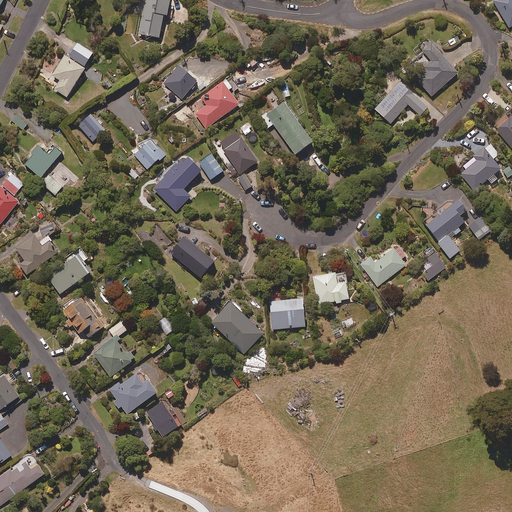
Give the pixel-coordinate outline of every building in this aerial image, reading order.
[(170,0),(145,0),(138,35),(159,40),(164,18),(167,18),(170,0)] [(511,27),(511,0),(498,0),(494,3),(509,29),(511,27)] [(93,56),(78,45),(69,57),(84,68),(93,56)] [(458,75),(433,47),(424,55),(432,64),(424,71),(427,73),(417,82),(432,98),(458,75)] [(85,72),(65,58),(52,77),(60,82),(54,91),(67,99),(85,72)] [(197,82),(179,66),(164,83),(182,99),(197,82)] [(232,80),(228,83),(224,86),(224,85),(205,97),(210,105),(196,115),(206,129),(239,107),(231,96),(239,90),(232,80)] [(407,91),(400,84),(375,111),(391,126),(408,106),(420,117),(428,109),(413,96),(416,92),(410,87),(407,91)] [(313,145),(285,104),(261,120),(268,129),(273,125),(296,157),(313,145)] [(27,125),(16,116),(11,122),(23,131),(27,125)] [(91,116),(78,127),(92,143),(105,132),(91,116)] [(511,119),(497,132),(511,149),(511,119)] [(242,143),(237,135),(220,146),(233,165),(228,168),(233,175),(238,172),(240,176),(258,164),(243,142),(242,143)] [(152,141),(150,143),(147,140),(135,151),(137,154),(135,156),(147,171),(165,157),(152,141)] [(39,147),(32,155),(33,156),(26,165),(41,178),(62,153),(53,145),(46,153),(39,147)] [(499,156),(490,146),(473,159),(476,163),(460,175),(474,192),(488,181),(492,185),(498,181),(494,177),(501,171),(493,161),(499,156)] [(201,172),(185,156),(153,187),(176,210),(190,196),(184,189),(201,172)] [(222,173),(210,156),(198,164),(210,181),(222,173)] [(132,169),(128,174),(134,180),(139,175),(132,169)] [(6,180),(7,181),(3,187),(14,197),(24,185),(11,174),(6,180)] [(253,187),(245,175),(238,180),(246,192),(253,187)] [(62,188),(49,176),(42,184),(55,196),(62,188)] [(0,225),(19,204),(0,188),(0,225)] [(467,213),(459,202),(444,213),(442,211),(425,225),(439,243),(438,245),(450,260),(460,253),(450,240),(461,232),(459,229),(465,224),(460,218),(467,213)] [(491,232),(481,219),(469,228),(479,241),(491,232)] [(56,233),(53,226),(40,234),(44,240),(56,233)] [(40,246),(34,238),(16,251),(25,263),(20,267),(27,277),(59,254),(48,240),(40,246)] [(215,264),(184,240),(171,256),(202,281),(215,264)] [(406,266),(393,249),(374,264),(371,260),(361,267),(377,288),(406,266)] [(87,267),(84,263),(87,261),(80,250),(62,262),(66,267),(48,279),(60,296),(88,277),(84,269),(87,267)] [(446,270),(436,256),(422,266),(432,280),(446,270)] [(349,301),(345,275),(314,280),(318,306),(349,301)] [(305,329),(303,300),(270,303),(272,331),(305,329)] [(81,337),(84,334),(89,341),(106,328),(101,322),(98,324),(82,302),(64,314),(81,337)] [(263,337),(228,302),(223,308),(226,311),(212,325),(244,357),(263,337)] [(134,363),(120,343),(122,342),(119,338),(128,332),(122,323),(109,332),(114,340),(93,355),(111,380),(134,363)] [(144,387),(136,376),(111,393),(126,417),(157,397),(149,384),(144,387)] [(0,384),(0,383),(0,414),(1,415),(22,399),(8,379),(0,384)] [(147,414),(154,425),(152,426),(156,433),(158,432),(163,439),(179,429),(162,404),(147,414)] [(0,431),(9,425),(2,415),(0,417),(0,431)] [(0,465),(14,456),(0,436),(0,465)] [(0,507),(47,476),(33,456),(0,478),(0,507)]
